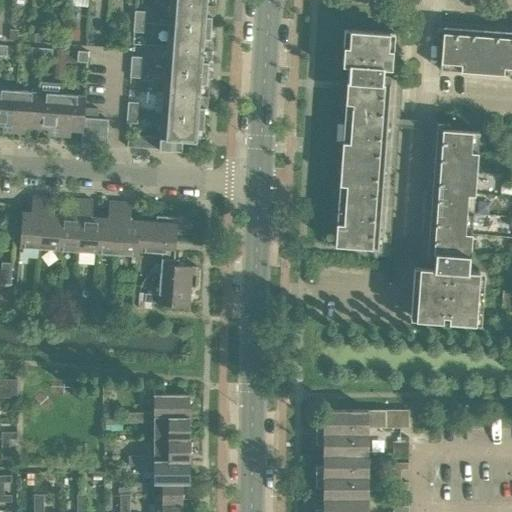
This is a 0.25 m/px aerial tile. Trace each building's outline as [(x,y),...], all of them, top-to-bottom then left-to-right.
[(175,0),(173,24),(165,138),(127,135),(126,147),(181,151),(182,140),(195,141),(196,129),(202,129),(204,107),(198,106),(200,83),(206,84),(207,61),(201,61),(203,38),(209,38),(210,27),(211,16),(205,15),(205,0),(175,0)] [(134,10),(133,21),(144,22),(145,11),(134,10)] [(144,22),(133,21),(133,32),(143,32),(144,22)] [(440,69),(482,73),(485,29),(443,26),(440,69)] [(9,29),(8,40),(17,41),(18,29),(9,29)] [(346,80),(346,83),(346,87),(334,245),(378,248),(389,90),(390,83),(381,83),(382,68),(390,68),(393,33),(349,29),(347,46),(343,45),(341,64),(348,65),(347,80),(346,80)] [(482,73),(511,74),(511,31),(485,29),(482,73)] [(29,33),(29,41),(40,42),(40,33),(29,33)] [(30,58),(41,59),(42,48),(31,47),(30,58)] [(42,48),(41,59),(51,60),(52,49),(42,48)] [(88,51),(77,51),(77,61),(87,62),(88,51)] [(131,56),(130,67),(141,68),(142,57),(131,56)] [(141,68),(130,67),(129,77),(140,78),(141,68)] [(39,82),(38,92),(35,127),(47,128),(47,134),(58,135),(61,93),(62,83),(39,82)] [(1,131),(12,132),(16,90),(0,88),(0,124),(1,125),(1,131)] [(24,127),(35,127),(38,92),(16,90),(12,132),(23,133),(24,127)] [(69,130),(81,131),(82,131),(83,117),(85,95),(61,93),(58,135),(69,136),(69,130)] [(127,102),(127,112),(137,113),(138,102),(127,102)] [(137,113),(127,112),(126,123),(137,124),(137,113)] [(82,131),(81,131),(81,143),(93,144),(96,118),(83,117),(82,131)] [(93,144),(106,145),(108,119),(96,118),(93,144)] [(478,131),(449,129),(435,128),(426,252),(435,252),(434,268),(418,266),(414,319),(442,321),(442,311),(448,312),(447,321),(475,323),(478,271),(467,270),(468,255),(469,255),(478,131)] [(19,247),(40,249),(43,196),(32,195),(30,212),(22,211),(19,247)] [(40,249),(58,250),(61,214),(53,214),(54,197),(43,196),(40,249)] [(58,250),(78,251),(81,199),(70,198),(69,215),(61,214),(58,250)] [(78,251),(97,253),(99,217),(91,217),(92,200),(81,199),(78,251)] [(97,253),(116,254),(119,202),(108,201),(107,218),(99,217),(97,253)] [(136,256),(136,251),(139,220),(129,220),(131,203),(119,202),(116,254),(136,256)] [(161,253),(160,263),(173,264),(177,217),(156,215),(155,221),(139,220),(136,251),(161,253)] [(4,217),(4,227),(14,228),(15,217),(4,217)] [(14,228),(4,227),(3,238),(14,239),(14,228)] [(511,267),(511,258),(504,258),(503,267),(511,267)] [(1,262),(0,273),(11,273),(12,263),(1,262)] [(197,266),(173,264),(160,263),(158,294),(145,293),(144,302),(157,303),(157,304),(188,306),(189,287),(195,287),(197,266)] [(11,273),(0,273),(0,274),(0,283),(10,284),(11,273)] [(0,397),(17,397),(17,379),(0,379),(0,397)] [(164,386),(153,386),(153,394),(164,394),(164,387),(164,386)] [(153,394),(153,412),(153,417),(189,417),(189,394),(164,394),(153,394)] [(367,511),(367,428),(408,428),(408,410),(322,410),(322,425),(315,425),(315,439),(322,439),(322,468),(315,468),(315,472),(315,483),(322,483),(322,511),(315,511),(314,511),(367,511)] [(141,422),(141,412),(128,412),(128,422),(141,422)] [(153,422),(153,439),(189,439),(189,417),(153,417),(153,412),(141,412),(141,422),(153,422)] [(17,439),(17,432),(1,432),(1,458),(17,458),(17,452),(9,452),(9,439),(17,439)] [(153,439),(153,456),(153,460),(189,460),(189,439),(153,439)] [(128,465),(141,465),(141,456),(128,456),(128,465)] [(153,483),(161,483),(189,483),(189,460),(153,460),(153,456),(141,456),(141,465),(153,465),(153,483)] [(393,489),(408,489),(408,482),(400,482),(400,469),(408,469),(408,463),(393,462),(393,489)] [(11,482),(11,475),(0,475),(0,501),(11,502),(11,495),(3,495),(3,482),(11,482)] [(161,501),(161,511),(181,511),(182,498),(189,498),(189,483),(161,483),(161,495),(161,501)] [(34,506),(43,506),(43,494),(34,494),(34,506)] [(77,506),(86,506),(86,494),(77,494),(77,506)] [(120,506),(129,506),(129,494),(120,494),(120,506)]
